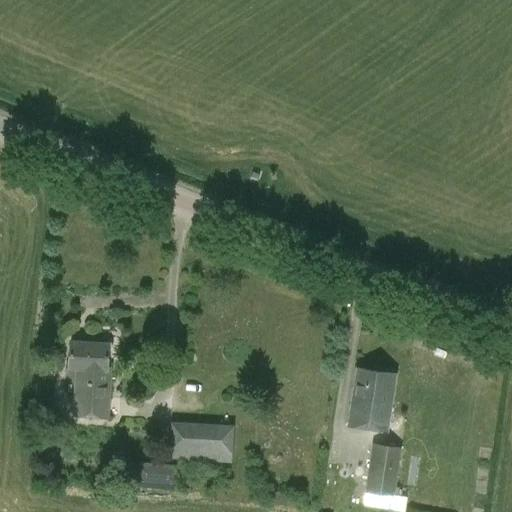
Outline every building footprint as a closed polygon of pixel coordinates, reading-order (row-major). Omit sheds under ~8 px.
[(68,369),(75,369),(72,418),(109,420),(112,367),(107,367),(109,345),(70,343),(68,369)] [(387,433),(395,375),(356,369),(347,427),(387,433)] [(170,422),(168,460),(231,464),(233,426),(170,422)] [(401,449),(372,444),(364,494),(394,498),(401,449)] [(139,462),(137,488),(172,491),(174,466),(139,462)]
